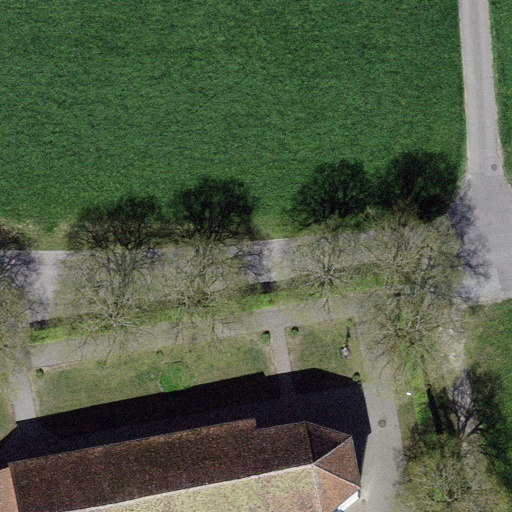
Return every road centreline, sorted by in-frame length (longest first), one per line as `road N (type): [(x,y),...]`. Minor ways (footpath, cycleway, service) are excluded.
road 1 (residential): [(511,243),(46,279),(0,272)]
road 2 (track): [(486,245),(470,0)]
